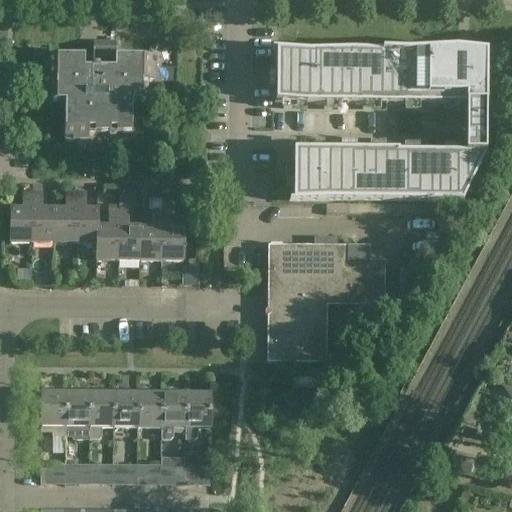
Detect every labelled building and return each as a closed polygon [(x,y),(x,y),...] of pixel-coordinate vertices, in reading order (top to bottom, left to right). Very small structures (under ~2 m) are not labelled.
[(44,60),(44,83),(52,83),(51,105),(65,105),(64,143),(88,144),(88,136),(131,136),(131,106),(144,106),(144,84),(153,85),(153,61),(116,60),(116,46),(93,46),(93,61),(44,60)] [(467,161),(293,156),(293,203),(461,204),(483,157),(484,55),(443,58),(443,55),(314,54),(275,52),(276,103),(382,107),(382,99),(442,99),(442,96),(467,98),(467,161)] [(32,248),(33,196),(23,196),(23,213),(10,213),(10,248),(32,248)] [(33,196),(32,248),(54,248),(54,213),(42,213),(42,197),(33,196)] [(75,248),(76,196),(66,196),(66,213),(54,213),(54,248),(75,248)] [(85,197),(76,196),(75,248),(96,248),(97,230),(98,213),(85,213),(85,197)] [(326,216),(348,216),(348,207),(326,207),(326,216)] [(414,207),(414,217),(437,217),(437,207),(414,207)] [(97,230),(96,248),(96,265),(118,266),(119,214),(108,214),(108,231),(97,230)] [(119,214),(118,266),(140,266),(141,231),(128,231),(128,214),(119,214)] [(152,231),(141,231),(140,266),(161,266),(162,214),(152,214),(152,231)] [(162,214),(161,266),(183,266),(183,231),(172,231),(172,214),(162,214)] [(256,263),(256,246),(227,246),(227,263),(256,263)] [(385,264),(369,264),(348,264),(348,249),(268,248),(267,364),(326,365),(327,307),(384,307),(385,264)] [(199,288),(199,262),(190,262),(190,271),(183,270),(183,288),(199,288)] [(292,381),(292,389),(315,389),(315,379),(292,379),(292,381)] [(511,389),(502,387),(492,421),(511,426),(511,389)] [(66,431),(66,396),(42,396),(41,431),(52,431),(52,441),(65,441),(65,431),(66,431)] [(90,396),(66,396),(66,431),(90,432),(90,396)] [(90,396),(90,432),(90,444),(98,443),(101,440),(101,432),(113,432),(114,396),(90,396)] [(138,397),(114,396),(113,432),(137,432),(138,397)] [(138,397),(137,432),(161,432),(162,397),(138,397)] [(186,397),(162,397),(161,432),(185,433),(186,397)] [(210,398),(186,397),(185,433),(210,433),(210,416),(210,398)] [(434,467),(435,467),(469,476),(473,461),(441,453),(434,467)] [(65,488),(66,468),(40,468),(40,488),(65,488)] [(90,469),(66,468),(65,488),(89,488),(90,469)] [(90,469),(89,488),(113,489),(113,469),(90,469)] [(137,469),(113,469),(113,489),(137,489),(137,469)] [(137,469),(137,489),(161,489),(161,469),(137,469)] [(161,469),(161,489),(184,489),(185,469),(161,469)] [(210,469),(185,469),(184,489),(209,489),(210,469)]
